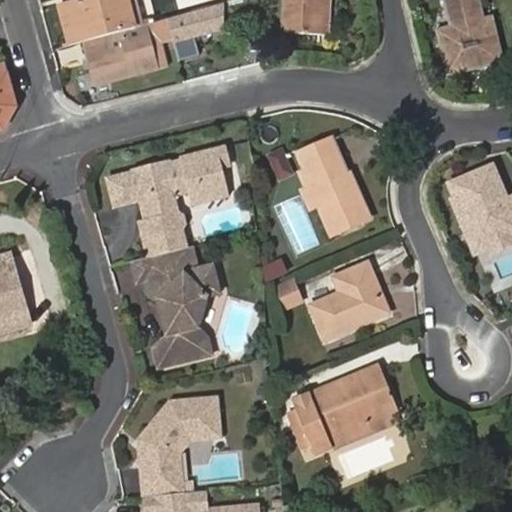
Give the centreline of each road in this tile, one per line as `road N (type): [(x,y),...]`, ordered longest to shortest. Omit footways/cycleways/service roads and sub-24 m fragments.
road 1 (residential): [(57,143),(284,86),(355,91),(412,117)]
road 2 (residential): [(57,143),(116,368),(114,397),(60,486)]
road 3 (residential): [(469,365),(412,213),(412,117)]
road 4 (residential): [(18,0),(57,143)]
